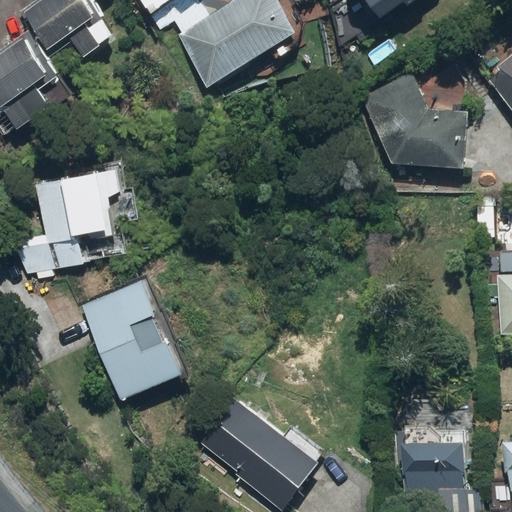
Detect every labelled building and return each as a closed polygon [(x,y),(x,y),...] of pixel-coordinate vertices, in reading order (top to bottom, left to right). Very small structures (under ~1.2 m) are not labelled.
[(65,40),(83,64),(112,42),(98,23),(104,18),(90,0),(47,0),(18,22),(43,56),(65,40)] [(133,0),(147,18),(172,0),(133,0)] [(292,39),(268,0),(244,0),(180,39),(211,89),(292,39)] [(351,0),(371,30),(416,0),(351,0)] [(33,86),(48,76),(26,41),(0,57),(0,115),(14,137),(51,114),(33,86)] [(511,53),(483,75),(511,113),(511,53)] [(463,115),(426,112),(408,64),(357,83),(388,168),(459,173),(463,115)] [(78,242),(104,237),(93,179),(34,190),(50,273),(82,267),(78,242)] [(511,274),(500,274),(500,336),(511,336),(511,274)] [(136,288),(77,313),(116,404),(175,379),(136,288)] [(240,398),(236,404),(200,450),(279,511),(280,511),(316,466),(324,456),(297,435),(293,440),(240,398)] [(463,451),(438,450),(439,430),(404,428),(404,448),(396,448),(394,497),(438,499),(437,511),(484,511),(485,491),(461,490),(463,451)] [(511,439),(504,440),(504,448),(490,448),(489,493),(511,493),(511,439)]
